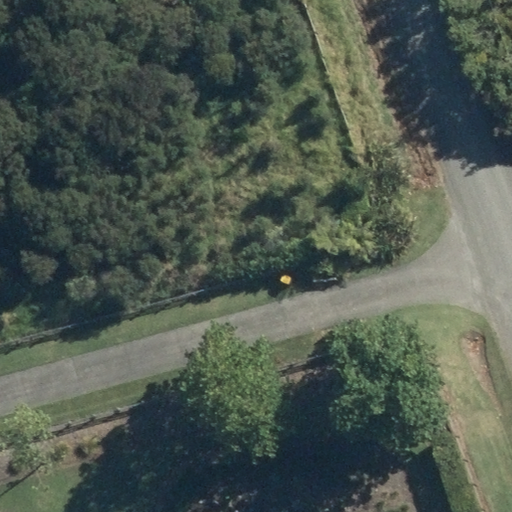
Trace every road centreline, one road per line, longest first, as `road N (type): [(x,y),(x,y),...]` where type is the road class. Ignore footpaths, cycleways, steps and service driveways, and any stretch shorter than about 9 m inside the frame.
road 1 (unknown): [(503,159),(0,295)]
road 2 (unclassified): [(447,0),(511,184)]
